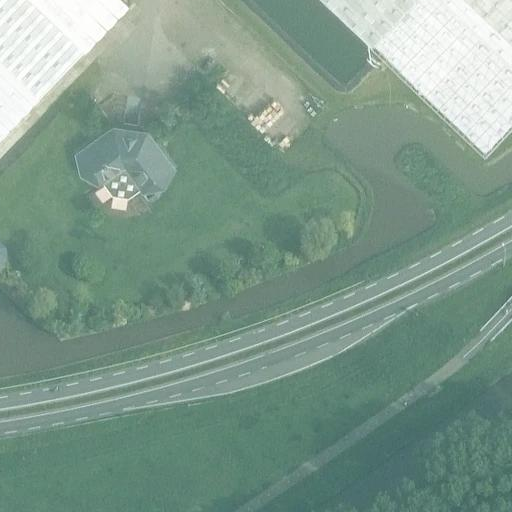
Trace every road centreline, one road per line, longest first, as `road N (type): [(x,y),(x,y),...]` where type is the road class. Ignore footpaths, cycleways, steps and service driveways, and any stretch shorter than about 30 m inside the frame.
road 1 (primary): [(511,218),(386,286),(223,350),(0,404)]
road 2 (primary): [(0,428),(126,402),(312,344),(511,247)]
